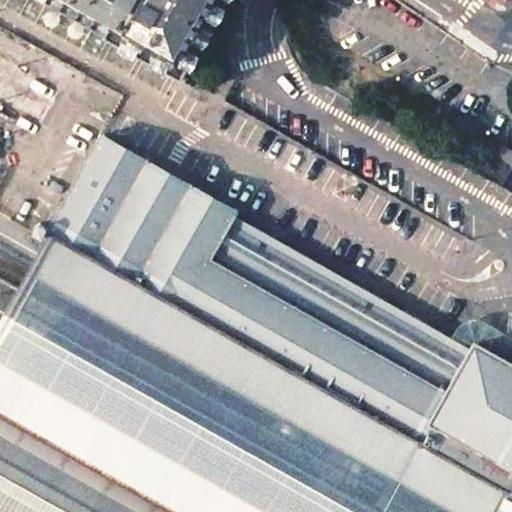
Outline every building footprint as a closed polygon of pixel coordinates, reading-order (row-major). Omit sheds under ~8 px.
[(50,0),(109,33),(178,73),(178,72),(178,73),(214,0),(50,0)] [(473,348),(467,356),(447,345),(378,306),(357,295),(270,246),(255,238),(227,222),(233,211),(101,137),(73,188),(46,235),(157,297),(178,308),(188,314),(198,320),(220,332),(231,338),(239,343),(414,440),(407,453),(377,507),(373,511),(511,511),(511,369),(502,364),(473,348)] [(511,166),(511,151),(501,145),(483,177),(500,187),(511,166)] [(511,511),(511,495),(510,494),(508,493),(494,485),(479,477),(433,451),(424,446),(418,443),(239,343),(231,338),(220,332),(198,320),(188,314),(178,308),(157,297),(46,235),(38,246),(29,262),(20,278),(7,300),(0,312),(0,511),(511,511)] [(447,345),(467,356),(473,348),(502,364),(511,369),(511,337),(506,334),(491,326),(478,320),(468,321),(457,326),(447,345)]
